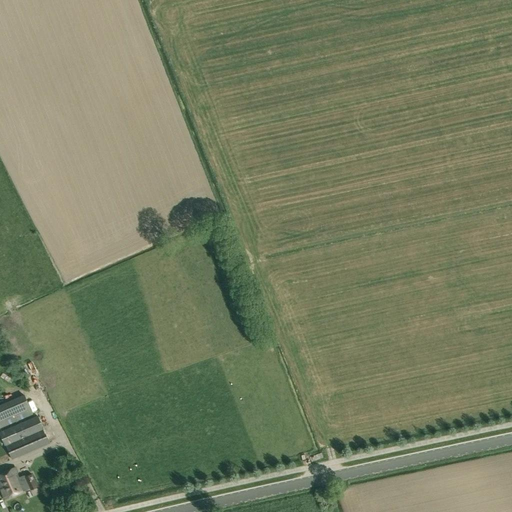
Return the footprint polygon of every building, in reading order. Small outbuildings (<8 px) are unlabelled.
[(0,405),(0,428),(33,414),(24,394),(0,405)] [(0,434),(5,445),(6,445),(12,459),(49,443),(38,415),(0,431),(0,434)] [(30,465),(33,471),(56,460),(50,448),(24,460),(27,466),(30,465)] [(24,490),(30,488),(27,481),(22,483),(19,477),(16,468),(0,474),(0,486),(5,498),(24,490)] [(32,473),(25,476),(27,481),(30,488),(31,489),(38,486),(32,473)]
